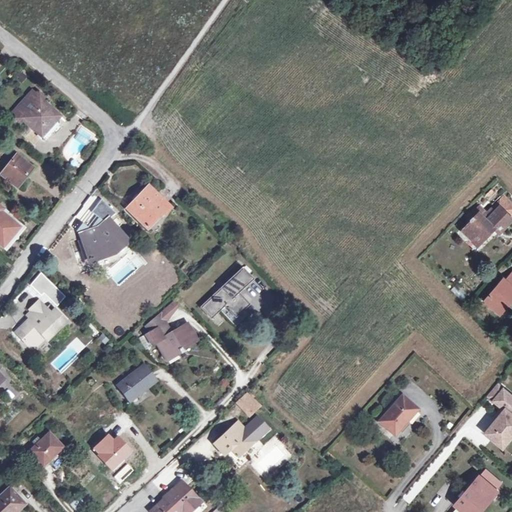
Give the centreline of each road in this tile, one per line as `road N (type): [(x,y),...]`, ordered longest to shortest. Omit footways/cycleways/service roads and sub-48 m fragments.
road 1 (residential): [(0,283),(117,133),(0,40)]
road 2 (residential): [(106,511),(272,349)]
road 3 (track): [(117,133),(215,0)]
road 4 (unknown): [(400,511),(487,405)]
